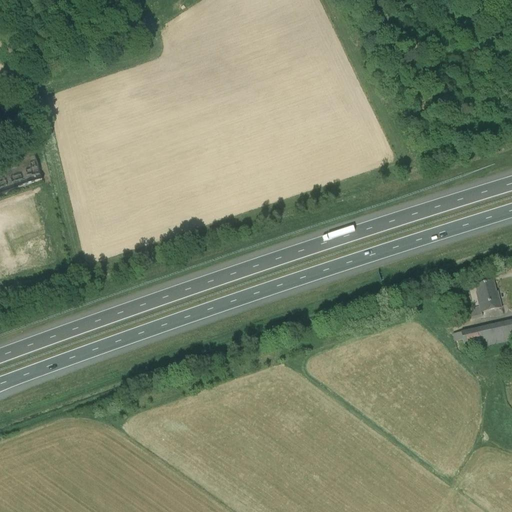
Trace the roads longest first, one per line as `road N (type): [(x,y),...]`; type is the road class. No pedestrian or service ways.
road 1 (motorway): [(0,384),(511,211)]
road 2 (motorway): [(511,184),(0,357)]
